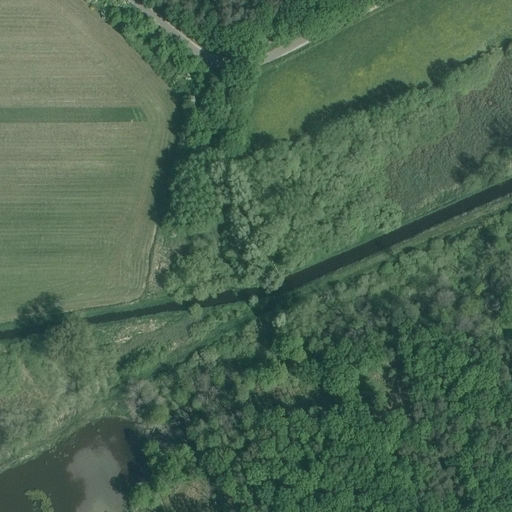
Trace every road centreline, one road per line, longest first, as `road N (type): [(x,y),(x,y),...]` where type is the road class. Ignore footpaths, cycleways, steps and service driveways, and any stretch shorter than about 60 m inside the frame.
road 1 (unclassified): [(133,0),(207,58),(238,66),(379,0)]
road 2 (track): [(511,199),(290,293)]
